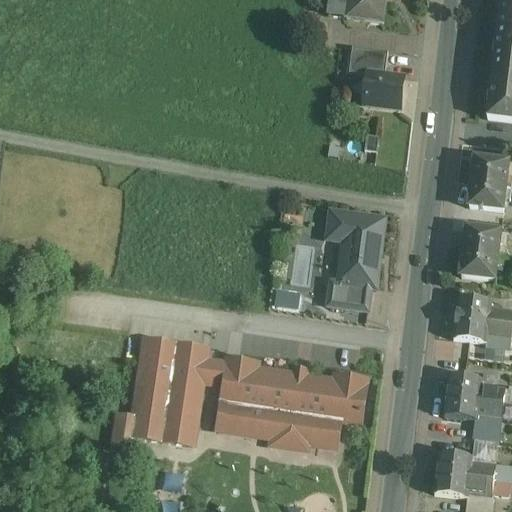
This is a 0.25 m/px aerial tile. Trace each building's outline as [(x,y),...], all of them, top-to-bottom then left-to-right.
[(349,0),(331,0),(329,18),(347,21),(349,0)] [(386,0),(349,0),(347,21),(346,22),(384,27),(386,0)] [(511,0),(501,0),(487,123),(511,125),(511,0)] [(388,55),(353,51),(349,76),(368,78),(368,77),(385,79),(388,55)] [(385,79),(368,77),(368,78),(364,109),(400,113),(404,81),(385,79)] [(509,167),(475,163),(472,187),(511,192),(511,185),(511,179),(508,179),(509,167)] [(511,192),(472,187),(469,211),(503,215),(505,203),(510,204),(511,192)] [(385,223),(331,216),(328,243),(343,245),(338,286),(372,292),(376,292),(385,223)] [(501,237),(467,233),(464,257),(503,261),(505,249),(500,249),(501,237)] [(503,261),(464,257),(462,280),(495,284),(497,272),(502,273),(503,261)] [(338,286),(331,285),(327,310),(369,316),(372,292),(338,286)] [(511,314),(491,312),(492,306),(459,302),(457,323),(511,329),(511,314)] [(511,338),(511,329),(457,323),(454,343),(487,347),(488,341),(511,344),(511,338)] [(203,389),(222,392),(215,434),(272,443),(271,449),(308,455),(309,448),(338,453),(342,425),(362,428),(368,383),(335,378),(334,384),(259,372),(259,367),(226,362),(226,366),(207,364),(208,352),(143,342),(131,420),(115,418),(111,454),(131,457),(133,443),(195,451),(203,389)] [(505,393),(482,390),(482,384),(450,380),(447,400),(504,407),(505,393)] [(504,407),(447,400),(445,420),(477,425),(478,418),(502,421),(504,407)] [(496,470),(472,467),(472,461),(440,457),(437,478),(494,485),(496,470)] [(511,471),(496,470),(494,485),(511,486),(511,471)] [(494,485),(437,478),(435,498),(468,502),(468,496),(492,499),(494,485)] [(511,486),(494,485),(492,499),(509,501),(509,497),(511,496),(511,486)] [(490,511),(492,499),(468,496),(468,502),(466,511),(490,511)]
